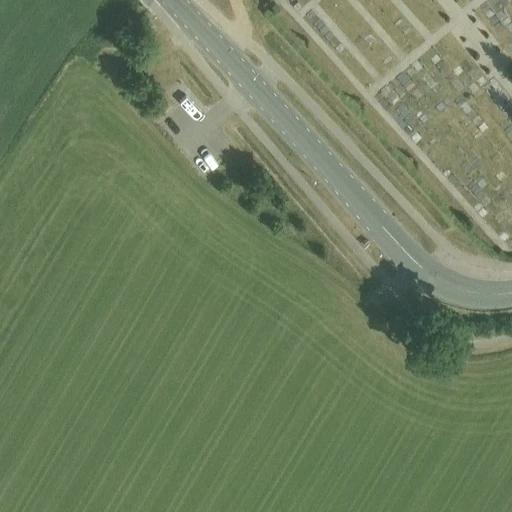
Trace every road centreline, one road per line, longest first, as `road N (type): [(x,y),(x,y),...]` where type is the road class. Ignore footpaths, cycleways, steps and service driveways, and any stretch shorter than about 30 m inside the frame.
road 1 (secondary): [(391,237),(173,0)]
road 2 (secondary): [(391,237),(452,289),(511,294)]
